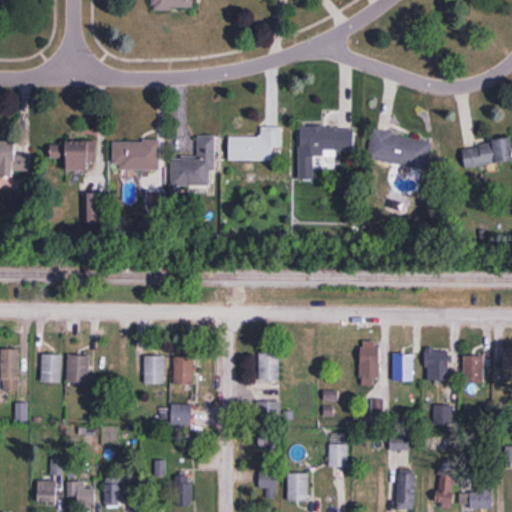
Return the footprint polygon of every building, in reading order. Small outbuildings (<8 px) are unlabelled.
[(151,0),(151,9),(193,10),(193,0),(151,0)] [(336,157),(336,151),(355,151),(355,127),(300,126),(300,173),(313,173),(313,157),(336,157)] [(282,148),(282,127),(262,127),(262,137),(230,137),(230,161),(274,161),(274,148),(282,148)] [(371,134),(368,162),(428,169),(431,141),(371,134)] [(215,136),(198,136),(198,158),(172,158),(172,188),(214,189),(215,136)] [(466,168),(511,160),(511,137),(463,146),(466,168)] [(50,141),(49,154),(63,154),(67,166),(83,166),(86,158),(94,158),(95,138),(67,138),(50,141)] [(0,139),(0,167),(27,167),(26,152),(13,151),(12,139),(0,139)] [(115,170),(161,170),(161,140),(115,140),(115,170)] [(361,385),(380,385),(380,346),(361,346),(361,385)] [(19,392),(19,350),(2,350),(2,392),(19,392)] [(425,381),(449,381),(449,350),(425,350),(425,381)] [(279,382),(279,353),(260,353),(260,382),(279,382)] [(42,383),(62,383),(62,354),(42,354),(42,383)] [(414,382),(414,354),(394,354),(394,382),(414,382)] [(68,384),(89,384),(90,356),(68,355),(68,384)] [(465,383),(485,383),(485,356),(465,356),(465,383)] [(166,385),(166,359),(145,359),(145,385),(166,385)] [(195,359),(175,359),(175,385),(195,385),(195,359)] [(373,419),(385,418),(384,400),(372,400),(373,419)] [(281,402),(258,402),(258,423),(281,423),(281,402)] [(27,404),(17,404),(18,421),(27,421),(27,404)] [(192,427),(192,405),(171,405),(171,427),(192,427)] [(280,461),(280,431),(260,431),(260,461),(280,461)] [(411,450),(411,434),(391,434),(391,450),(411,450)] [(329,468),(348,468),(348,444),(329,444),(329,468)] [(52,475),(65,475),(65,458),(52,458),(52,475)] [(156,462),(156,477),(166,477),(166,462),(156,462)] [(260,472),(260,499),(277,499),(277,472),(260,472)] [(398,506),(416,506),(416,472),(398,472),(398,506)] [(309,474),(288,474),(288,502),(309,502),(309,474)] [(175,477),(175,507),(193,507),(193,477),(175,477)] [(452,507),(452,477),(438,477),(438,507),(452,507)] [(122,507),(122,480),(106,480),(106,507),(122,507)] [(57,481),(38,481),(38,503),(57,503),(57,481)] [(85,489),(85,482),(68,482),(68,499),(76,499),(76,507),(95,507),(95,489),(85,489)] [(493,509),(493,485),(469,485),(469,509),(493,509)]
